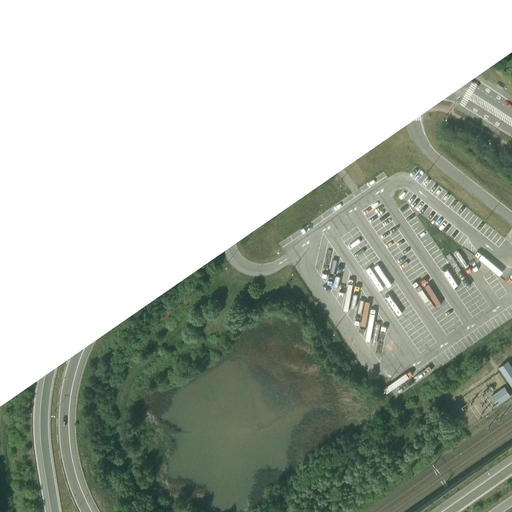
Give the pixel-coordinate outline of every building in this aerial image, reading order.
[(325,268),(337,271),(340,256),(328,253),(325,268)] [(450,318),(457,314),(446,293),(439,296),(450,318)] [(459,354),(437,368),(441,374),(463,360),(459,354)] [(511,364),(509,360),(499,367),(511,385),(511,364)] [(505,386),(492,395),(497,403),(510,395),(505,386)]
